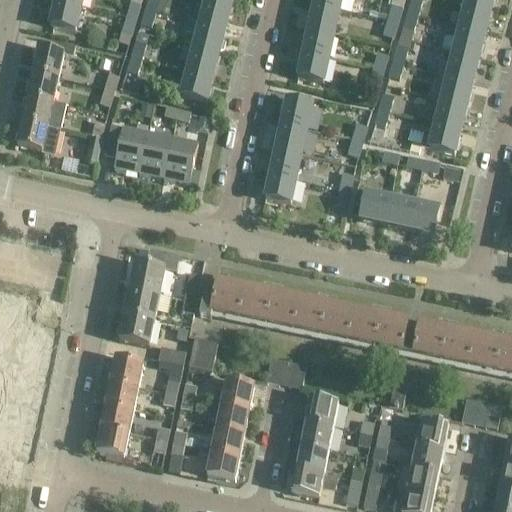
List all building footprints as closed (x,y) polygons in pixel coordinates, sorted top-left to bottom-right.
[(55,0),(53,11),(80,14),(83,0),(55,0)] [(138,0),(131,0),(125,22),(135,23),(142,1),(138,0)] [(152,0),(147,0),(144,13),(155,16),(160,2),(152,0)] [(206,0),(206,2),(230,9),(232,0),(206,0)] [(314,0),(313,10),(338,15),(350,17),(353,0),(314,0)] [(390,10),(387,21),(399,24),(402,13),(401,13),(404,4),(389,0),(388,9),(390,10)] [(459,0),(457,7),(463,9),(490,14),(493,0),(459,0)] [(206,2),(199,27),(224,33),(230,9),(206,2)] [(410,2),(405,19),(417,21),(421,6),(410,2)] [(463,9),(458,31),(484,37),(490,14),(463,9)] [(313,10),(308,33),(333,39),(338,15),(313,10)] [(75,37),(80,14),(53,11),(49,32),(75,37)] [(144,13),(139,30),(150,33),(155,16),(144,13)] [(381,41),(392,44),(393,44),(399,24),(387,21),(377,18),(369,17),(368,21),(385,25),(385,26),(381,41)] [(405,19),(398,43),(409,46),(417,21),(405,19)] [(117,48),(127,51),(135,23),(125,22),(117,48)] [(196,41),(193,51),(218,59),(224,33),(199,27),(186,24),(183,37),(196,41)] [(452,57),(477,64),(484,37),(458,31),(446,28),(443,40),(444,40),(440,54),(452,57)] [(308,33),(302,59),(327,65),(333,39),(308,33)] [(398,43),(391,66),(402,71),(409,46),(398,43)] [(134,46),(129,62),(140,66),(145,49),(134,46)] [(38,53),(32,77),(58,86),(64,60),(72,62),(74,52),(50,47),(48,56),(38,53)] [(193,51),(187,75),(212,82),(218,59),(193,51)] [(376,57),(371,75),(382,79),(387,61),(376,57)] [(452,57),(446,80),(472,84),(477,64),(452,57)] [(322,89),(327,65),(302,59),(297,83),(322,89)] [(129,62),(124,77),(136,81),(140,66),(129,62)] [(386,82),(387,83),(398,86),(402,71),(391,66),(386,82)] [(205,108),(212,82),(187,75),(180,102),(205,108)] [(367,89),(378,92),(382,79),(371,75),(369,81),(367,89)] [(32,77),(27,103),(53,109),(58,86),(32,77)] [(107,79),(103,93),(113,97),(118,82),(107,79)] [(446,80),(440,107),(465,112),(472,84),(446,80)] [(98,110),(108,113),(109,113),(113,97),(103,93),(98,110)] [(381,99),(377,115),(388,119),(393,102),(381,99)] [(27,103),(21,127),(47,133),(47,132),(53,109),(27,103)] [(285,105),(280,129),(305,135),(311,111),(285,105)] [(440,107),(434,129),(459,137),(465,112),(440,107)] [(141,108),(138,120),(149,123),(152,111),(141,108)] [(163,121),(172,124),(174,115),(166,113),(163,121)] [(174,115),(172,124),(187,128),(190,119),(174,115)] [(372,131),(383,134),(388,119),(377,115),(372,131)] [(16,152),(42,158),(54,161),(59,135),(47,132),(47,133),(21,127),(16,152)] [(94,127),(90,143),(100,145),(104,129),(94,127)] [(280,129),(275,153),(300,160),(305,135),(280,129)] [(355,129),(351,142),(363,145),(367,132),(355,129)] [(453,161),(459,137),(434,129),(428,155),(453,161)] [(103,161),(103,162),(115,164),(113,172),(114,172),(113,175),(123,177),(123,174),(138,177),(146,138),(109,130),(103,161)] [(146,138),(138,177),(138,180),(147,183),(148,180),(163,183),(169,143),(146,138)] [(358,163),(363,145),(351,142),(349,150),(346,160),(358,163)] [(85,167),(95,169),(97,169),(102,145),(100,145),(90,143),(85,167)] [(169,143),(163,183),(162,186),(172,188),(173,185),(189,188),(189,187),(191,174),(197,149),(169,143)] [(410,147),(408,157),(417,159),(419,149),(410,147)] [(275,153),(270,179),(294,187),(300,160),(275,153)] [(396,171),(398,160),(398,159),(382,156),(379,168),(396,171)] [(405,173),(420,176),(423,165),(407,162),(405,173)] [(423,165),(420,176),(436,180),(438,168),(423,165)] [(76,170),(74,178),(92,182),(94,173),(76,170)] [(444,172),(442,183),(457,187),(459,175),(444,172)] [(191,174),(189,187),(196,189),(199,176),(191,174)] [(341,178),(338,194),(349,196),(353,181),(341,178)] [(289,210),(294,187),(270,179),(264,204),(289,210)] [(334,210),(346,212),(349,196),(338,194),(334,210)] [(358,225),(383,230),(388,204),(364,199),(358,225)] [(388,204),(383,230),(407,235),(413,210),(388,204)] [(413,210),(407,235),(433,240),(438,215),(413,210)] [(133,268),(128,294),(160,301),(165,275),(179,277),(181,262),(148,256),(146,271),(133,268)] [(188,280),(182,306),(195,308),(200,282),(188,280)] [(210,317),(234,322),(240,290),(215,285),(212,302),(202,301),(198,321),(209,323),(210,317)] [(240,290),(234,322),(260,328),(266,296),(240,290)] [(128,295),(123,321),(154,327),(160,301),(128,295)] [(266,296),(260,328),(287,333),(293,301),(266,296)] [(293,301),(287,333),(313,339),(319,307),(293,301)] [(180,317),(192,320),(195,308),(182,306),(180,317)] [(319,307),(313,339),(342,345),(349,313),(319,307)] [(349,313),(342,345),(374,351),(379,319),(349,313)] [(379,319),(374,351),(401,357),(407,325),(379,319)] [(149,353),(154,327),(123,321),(117,347),(149,353)] [(412,360),(438,365),(445,332),(419,327),(412,360)] [(445,332),(438,365),(467,371),(473,338),(445,332)] [(177,333),(175,345),(185,347),(187,335),(177,333)] [(0,511),(2,506),(8,507),(12,490),(6,488),(11,462),(17,463),(20,446),(15,445),(20,417),(26,418),(29,407),(33,386),(27,385),(35,348),(9,343),(11,337),(0,334),(0,511)] [(473,338),(467,371),(496,377),(504,345),(473,338)] [(193,344),(187,372),(211,376),(216,349),(193,344)] [(511,346),(504,345),(496,377),(511,380),(511,346)] [(157,366),(182,371),(184,359),(159,354),(157,366)] [(115,363),(110,387),(136,393),(141,369),(115,363)] [(270,364),(265,387),(265,388),(276,390),(281,367),(270,364)] [(157,366),(155,375),(169,378),(168,385),(179,388),(182,371),(157,366)] [(281,367),(276,390),(288,393),(293,369),(281,367)] [(293,369),(288,393),(300,395),(305,372),(293,369)] [(225,386),(220,410),(248,416),(253,391),(225,386)] [(110,387),(105,411),(131,416),(136,393),(110,387)] [(167,387),(165,398),(176,400),(178,389),(167,387)] [(393,389),(388,413),(388,414),(401,416),(406,392),(393,389)] [(184,390),(182,401),(193,403),(196,392),(184,390)] [(164,398),(161,410),(173,413),(176,400),(165,398),(164,398)] [(182,401),(179,414),(191,417),(193,403),(182,401)] [(309,403),(304,427),(332,433),(337,409),(309,403)] [(465,404),(461,428),(460,428),(461,428),(472,430),(477,407),(465,404)] [(477,407),(472,430),(484,433),(488,409),(477,407)] [(488,409),(484,433),(496,435),(500,412),(488,409)] [(220,410),(215,433),(243,439),(248,416),(220,410)] [(105,411),(100,435),(126,440),(131,416),(105,411)] [(177,424),(175,431),(183,432),(184,426),(177,424)] [(361,426),(359,438),(371,440),(373,429),(361,426)] [(419,426),(414,451),(442,456),(447,432),(419,426)] [(304,427),(299,451),(327,456),(332,433),(304,427)] [(379,430),(376,443),(388,445),(391,432),(379,430)] [(215,433),(211,457),(238,463),(243,439),(215,433)] [(157,434),(155,445),(166,448),(168,436),(157,434)] [(121,464),(126,440),(100,435),(95,458),(121,464)] [(172,448),(172,449),(184,451),(184,450),(186,440),(174,437),(172,448)] [(356,451),(368,453),(368,454),(371,440),(359,438),(356,451)] [(188,443),(186,451),(193,452),(195,445),(188,443)] [(386,457),(388,445),(376,443),(374,455),(386,457)] [(511,444),(508,444),(503,468),(511,469),(511,444)] [(155,445),(152,457),(164,460),(166,448),(155,445)] [(172,449),(169,460),(170,460),(168,473),(179,476),(182,463),(181,463),(184,451),(172,449)] [(299,451),(295,474),(323,479),(327,456),(299,451)] [(414,451),(410,474),(438,479),(442,456),(414,451)] [(234,487),(238,463),(211,457),(206,481),(234,487)] [(369,477),(367,490),(379,492),(382,479),(380,479),(382,468),(372,466),(370,477),(369,477)] [(352,474),(349,485),(361,487),(363,476),(365,470),(356,468),(355,474),(352,474)] [(511,469),(503,468),(498,492),(511,494),(511,469)] [(397,495),(397,496),(433,503),(438,479),(410,474),(402,473),(397,495)] [(337,482),(323,479),(295,474),(289,498),(318,504),(320,491),(334,494),(337,482)] [(345,509),(356,511),(361,487),(349,485),(345,509)] [(367,490),(362,511),(374,511),(379,492),(367,490)] [(511,511),(511,494),(498,492),(493,511),(511,511)] [(394,511),(431,511),(433,503),(397,496),(394,511)]
